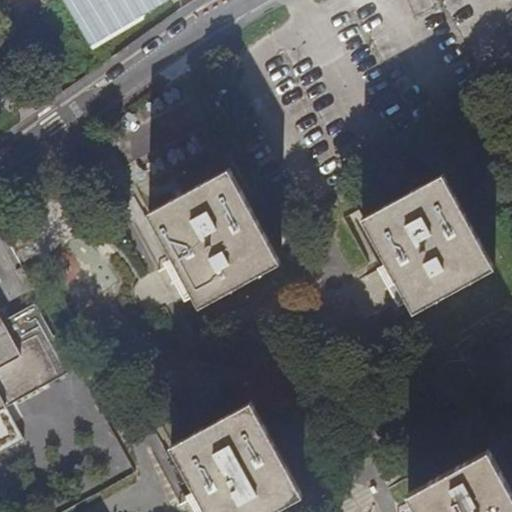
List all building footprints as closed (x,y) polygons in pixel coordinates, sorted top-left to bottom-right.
[(200,306),(280,262),(228,167),(147,211),(200,306)] [(413,312),(494,267),(442,173),(361,218),(413,312)] [(29,292),(17,271),(12,274),(23,295),(29,292)] [(0,410),(66,374),(30,308),(0,323),(0,452),(18,442),(0,410)] [(274,511),(304,496),(252,402),(171,446),(207,511),(274,511)] [(511,511),(511,492),(488,448),(408,493),(418,511),(511,511)]
